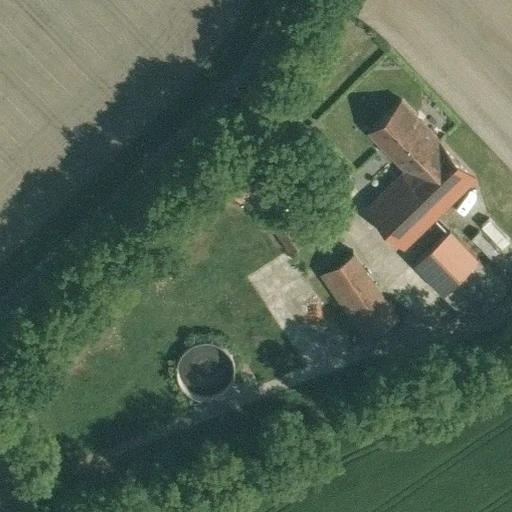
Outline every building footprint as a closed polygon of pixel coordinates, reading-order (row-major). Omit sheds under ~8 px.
[(441,138),(402,98),(371,129),(409,168),(410,169),(441,138)] [(441,138),(410,169),(409,168),(369,207),(405,244),(477,174),(442,138),(441,138)] [(258,173),(231,144),(208,166),(242,202),(254,191),(247,183),(258,173)] [(346,207),(326,186),(309,203),(319,213),(316,217),(324,225),(327,222),(329,223),(346,207)] [(294,218),(278,230),(291,249),(308,238),(294,218)] [(508,286),(451,227),(416,261),(473,320),(508,286)] [(355,250),(324,271),(370,337),(400,316),(355,250)] [(226,346),(222,344),(218,342),(214,341),(210,340),(206,340),(200,341),(195,343),(192,344),(188,347),(185,350),(182,355),(180,359),(179,363),(178,366),(178,370),(179,374),(180,378),(181,382),(183,385),(186,388),(189,391),(193,394),(196,396),(200,397),(204,398),(209,398),(215,397),(219,396),(221,395),(225,392),(228,389),(231,387),(232,384),(234,382),(235,378),(236,375),(236,371),(237,368),(236,365),(235,361),(234,357),(232,354),(230,350),(226,346)]
